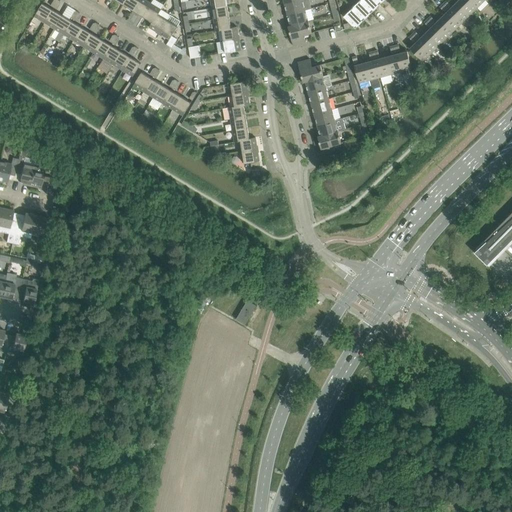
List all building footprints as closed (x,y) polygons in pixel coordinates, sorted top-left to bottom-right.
[(125,0),(123,5),(133,11),(139,0),(125,0)] [(139,0),(133,11),(143,17),(151,3),(145,0),(139,0)] [(287,15),(305,10),(311,9),(308,0),(300,0),(285,4),(287,15)] [(372,12),(360,0),(352,8),(364,20),(372,12)] [(372,12),(380,4),(375,0),(360,0),(372,12)] [(469,0),(459,0),(457,3),(469,15),(477,8),(469,0)] [(44,23),(52,9),(42,3),(34,17),(44,23)] [(157,14),(158,15),(161,9),(151,3),(143,17),(152,22),(152,23),(157,14)] [(457,3),(449,10),(461,23),(469,15),(457,3)] [(229,16),(227,5),(212,8),(214,19),(229,16)] [(121,6),(118,14),(124,17),(128,9),(121,6)] [(355,29),(364,20),(352,8),(343,16),(350,23),(343,24),(345,30),(354,27),(355,29)] [(62,15),(52,9),(44,23),(54,29),(62,15)] [(288,26),(288,27),(309,21),(308,21),(305,10),(287,15),(290,26),(288,26)] [(449,10),(441,18),(454,31),(461,23),(449,10)] [(149,27),(159,34),(167,20),(158,15),(157,14),(152,23),(152,22),(149,27)] [(72,21),(62,15),(54,29),(64,35),(72,21)] [(216,31),(222,30),(221,30),(231,28),(229,16),(214,19),(216,31)] [(441,18),(433,26),(446,38),(454,31),(441,18)] [(177,27),(167,20),(159,34),(169,40),(177,27)] [(82,27),(72,21),(64,35),(74,41),(82,27)] [(309,21),(288,27),(293,46),(306,43),(304,35),(312,33),(309,21)] [(433,26),(426,33),(438,46),(446,38),(433,26)] [(92,33),(82,27),(74,41),(83,47),(92,33)] [(237,27),(231,28),(221,30),(222,30),(223,41),(239,38),(237,27)] [(101,39),(92,33),(83,47),(93,53),(101,39)] [(426,33),(418,41),(430,54),(438,46),(426,33)] [(239,38),(223,41),(225,53),(226,53),(227,53),(241,50),(239,38)] [(111,45),(101,39),(93,53),(103,59),(111,45)] [(423,61),(430,54),(418,41),(410,49),(423,61)] [(121,51),(111,45),(103,59),(113,65),(121,51)] [(199,45),(193,46),(189,47),(190,59),(201,57),(199,45)] [(128,53),(132,55),(137,48),(135,47),(132,47),(128,53)] [(131,57),(121,51),(113,65),(123,71),(131,57)] [(397,54),(401,71),(412,69),(407,51),(397,54)] [(397,54),(386,57),(391,74),(401,71),(397,54)] [(141,64),(131,57),(123,71),(133,77),(141,64)] [(380,77),(391,74),(386,57),(376,60),(380,77)] [(298,63),(303,82),(323,76),(320,65),(312,67),(310,59),(298,63)] [(376,60),(365,63),(370,80),(380,77),(376,60)] [(354,66),(359,83),(370,80),(365,63),(354,66)] [(149,74),(153,76),(158,69),(156,68),(153,68),(149,74)] [(141,72),(133,86),(143,92),(151,78),(141,72)] [(324,77),(323,76),(303,82),(305,82),(308,92),(326,88),(323,77),(324,77)] [(161,84),(151,78),(143,92),(153,98),(161,84)] [(169,86),(172,88),(177,81),(175,80),(173,80),(169,86)] [(230,84),(232,96),(248,93),(246,81),(232,84),(231,84),(230,84)] [(171,90),(161,84),(153,98),(163,104),(171,90)] [(329,98),(326,88),(308,92),(311,103),(329,98)] [(181,97),(171,90),(163,104),(173,110),(181,97)] [(197,93),(195,92),(193,92),(189,98),(192,101),(197,93)] [(250,105),(248,93),(232,96),(234,106),(234,107),(244,105),(244,106),(250,105)] [(181,97),(173,110),(183,116),(191,103),(181,97)] [(332,109),(329,98),(311,103),(314,114),(332,109)] [(228,107),(230,119),(246,117),(244,106),(244,105),(234,107),(234,106),(228,107)] [(314,114),(317,125),(335,120),(332,109),(314,114)] [(248,128),(246,117),(230,119),(232,130),(248,128)] [(335,120),(317,125),(320,136),(338,131),(337,126),(344,124),(343,118),(335,120)] [(234,142),(240,141),(250,139),(249,138),(248,128),(232,130),(234,142)] [(321,148),(323,156),(335,153),(334,148),(343,145),(342,142),(342,140),(341,141),(338,131),(320,136),(318,137),(320,144),(321,148)] [(242,152),(257,149),(257,144),(255,137),(249,138),(250,139),(240,141),(241,144),(242,152)] [(260,165),(257,149),(242,152),(244,164),(251,163),(251,167),(260,165)] [(15,170),(21,172),(19,182),(23,182),(23,184),(30,186),(34,166),(35,160),(25,158),(25,157),(19,156),(18,159),(17,163),(15,170)] [(0,161),(0,162),(0,182),(3,183),(3,181),(7,182),(11,164),(0,161)] [(43,176),(45,168),(34,166),(30,186),(36,187),(37,186),(41,186),(42,181),(48,182),(49,177),(43,176)] [(45,194),(57,196),(61,180),(49,177),(48,182),(45,194)] [(3,208),(0,219),(0,231),(8,234),(6,242),(12,243),(17,223),(11,222),(13,212),(14,210),(3,208)] [(476,250),(474,252),(487,265),(503,249),(511,239),(511,212),(475,250),(476,250)] [(17,223),(12,243),(18,244),(20,236),(24,237),(25,231),(31,233),(36,215),(25,213),(24,215),(22,225),(17,223)] [(31,233),(31,235),(38,236),(36,242),(41,243),(41,242),(47,244),(49,235),(51,224),(45,223),(46,218),(36,215),(31,233)] [(26,258),(45,262),(46,257),(31,254),(32,250),(28,249),(27,253),(26,258)] [(7,271),(4,282),(1,297),(12,299),(14,289),(19,291),(22,279),(16,277),(17,274),(7,271)] [(33,279),(31,281),(22,279),(19,291),(25,292),(23,301),(33,304),(39,280),(33,279)] [(247,300),(236,319),(245,324),(256,305),(247,300)] [(0,351),(5,352),(9,335),(4,334),(5,330),(0,329),(0,351)] [(9,335),(5,352),(16,355),(17,349),(23,350),(27,331),(22,330),(22,334),(16,333),(15,336),(9,335)] [(0,391),(0,411),(5,413),(7,401),(13,402),(15,393),(9,392),(8,394),(0,391)]
